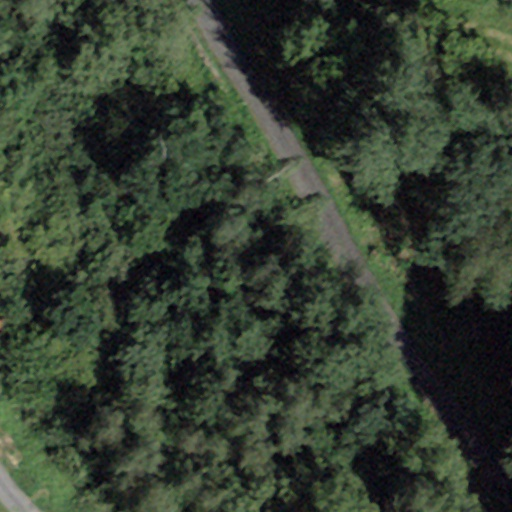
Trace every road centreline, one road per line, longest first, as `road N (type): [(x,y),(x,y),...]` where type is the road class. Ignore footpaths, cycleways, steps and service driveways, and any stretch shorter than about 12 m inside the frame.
road 1 (track): [(511,510),(376,351),(182,0)]
road 2 (track): [(511,64),(383,0)]
